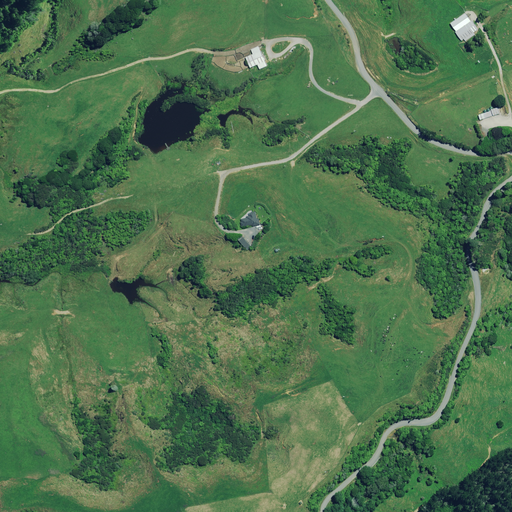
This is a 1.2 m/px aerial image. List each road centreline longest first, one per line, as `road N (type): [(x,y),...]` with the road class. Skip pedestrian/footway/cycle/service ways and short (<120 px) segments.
road 1 (unclassified): [(320,511),(373,463),(386,433),(426,429),(439,413),(476,292),(471,247),(487,204),(511,176)]
road 2 (unclassified): [(511,151),(460,148),(416,132),(364,73),(326,0)]
road 3 (track): [(425,511),(475,474),(511,426)]
